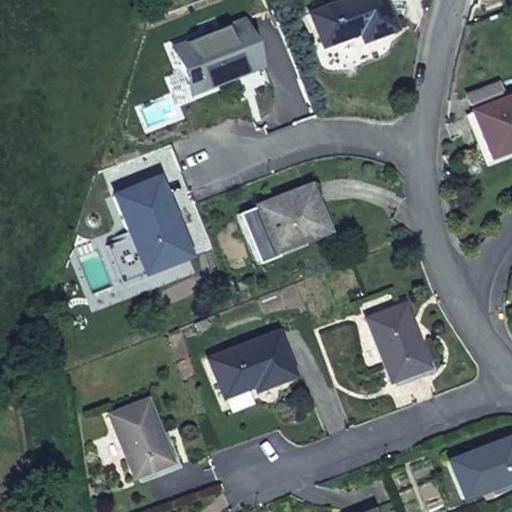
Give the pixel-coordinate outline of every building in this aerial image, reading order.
[(383,0),(347,0),(308,15),(321,48),(357,34),(361,44),(395,31),(383,0)] [(242,22),(170,50),(188,96),(260,68),(242,22)] [(465,96),(472,112),(501,101),(495,84),(465,96)] [(472,112),(470,113),(487,158),(511,148),(511,96),(501,101),(472,112)] [(143,275),(180,261),(159,206),(166,204),(157,179),(113,197),(143,275)] [(307,188),(254,209),(236,216),(256,266),(275,258),(273,254),(325,233),(307,188)] [(159,206),(180,261),(187,258),(166,204),(159,206)] [(402,305),(363,320),(387,384),(426,369),(402,305)] [(205,322),(195,326),(197,333),(208,328),(205,322)] [(276,334),(206,361),(221,399),(251,388),(253,393),(292,378),(276,334)] [(147,402),(107,416),(131,480),(170,465),(147,402)] [(511,444),(510,439),(447,462),(462,502),(511,481),(511,444)]
